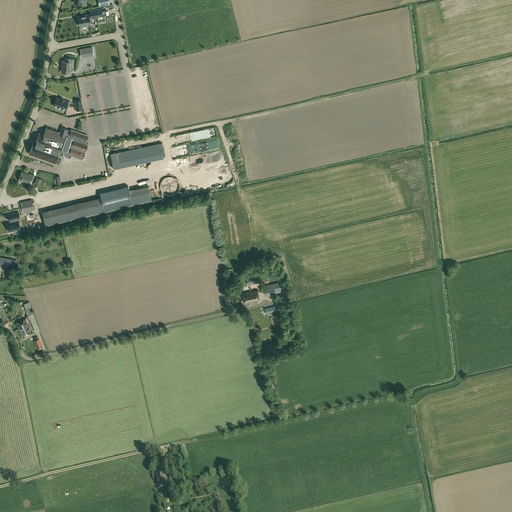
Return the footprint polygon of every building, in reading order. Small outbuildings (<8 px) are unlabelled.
[(91,15),(78,17),(79,26),(80,25),(81,28),(88,27),(87,24),(92,23),(91,18),(106,15),(105,8),(90,11),(91,15)] [(62,72),(69,73),(70,64),(71,65),(72,59),(66,58),(65,61),(62,61),(61,67),(62,67),(62,72)] [(54,106),(58,107),(57,109),(63,110),(63,109),(65,109),(67,110),(70,103),(67,102),(67,101),(64,100),(64,99),(61,98),(60,99),(57,98),(54,106)] [(81,100),(74,101),(76,110),(83,109),(81,100)] [(97,135),(103,134),(99,116),(94,117),(95,121),(91,121),(93,133),(96,133),(97,135)] [(45,160),(48,161),(51,162),(54,163),(58,151),(63,153),(63,155),(65,156),(65,157),(71,159),(72,156),(82,160),(88,144),(87,144),(85,143),(85,142),(86,142),(88,136),(71,130),(70,131),(67,130),(61,128),(60,132),(58,133),(58,132),(46,128),(43,136),(39,134),(36,142),(35,143),(33,142),(29,152),(30,152),(29,153),(32,154),(31,155),(36,156),(36,157),(39,158),(42,159),(45,160)] [(199,153),(216,151),(215,144),(217,144),(216,140),(171,146),(172,158),(195,155),(196,156),(199,156),(199,153)] [(120,152),(110,154),(114,169),(124,167),(163,158),(160,143),(120,152)] [(212,152),(213,159),(209,159),(209,161),(222,159),(221,151),(212,152)] [(29,185),(33,176),(21,172),(18,180),(29,185)] [(33,186),(38,188),(42,179),(37,177),(33,186)] [(171,177),(169,177),(168,177),(167,177),(166,178),(164,178),(163,179),(162,181),(161,182),(160,184),(160,186),(160,188),(161,189),(161,191),(163,192),(164,194),(166,195),(168,196),(169,196),(171,196),(173,195),(176,194),(177,193),(178,191),(179,190),(179,188),(179,187),(179,185),(179,183),(178,182),(177,180),(176,179),(175,179),(174,178),(173,177),(172,177),(171,177)] [(149,186),(130,190),(133,205),(152,200),(149,186)] [(42,211),(46,226),(104,212),(101,197),(42,211)] [(23,213),(34,210),(31,200),(21,202),(23,213)] [(17,218),(20,217),(18,212),(7,214),(8,220),(10,220),(11,223),(7,224),(9,231),(20,229),(18,221),(17,221),(17,218)] [(0,263),(10,266),(12,259),(0,257),(0,263)] [(261,282),(259,274),(247,277),(248,285),(261,282)] [(264,286),(266,294),(281,291),(279,282),(264,286)] [(245,304),(260,301),(258,290),(243,293),(245,304)] [(277,306),(265,309),(266,314),(278,312),(277,306)] [(34,330),(39,328),(36,321),(33,314),(33,313),(27,316),(28,318),(26,318),(25,319),(27,322),(28,322),(30,321),(33,326),(34,330)] [(19,329),(28,324),(27,322),(25,319),(16,323),(19,329)] [(28,324),(19,329),(22,336),(25,335),(27,338),(32,335),(31,332),(32,332),(28,324)] [(42,345),(39,338),(38,339),(37,336),(34,338),(35,340),(34,340),(37,348),(37,347),(39,350),(43,348),(41,345),(42,345)] [(164,472),(155,474),(158,489),(167,487),(164,472)]
